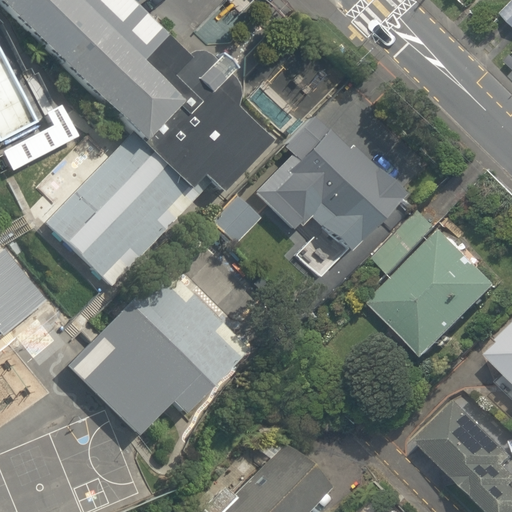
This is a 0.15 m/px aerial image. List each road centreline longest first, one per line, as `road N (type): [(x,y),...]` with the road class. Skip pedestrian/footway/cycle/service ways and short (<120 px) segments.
road 1 (secondary): [(379,0),(511,129)]
road 2 (residential): [(359,421),(449,511)]
